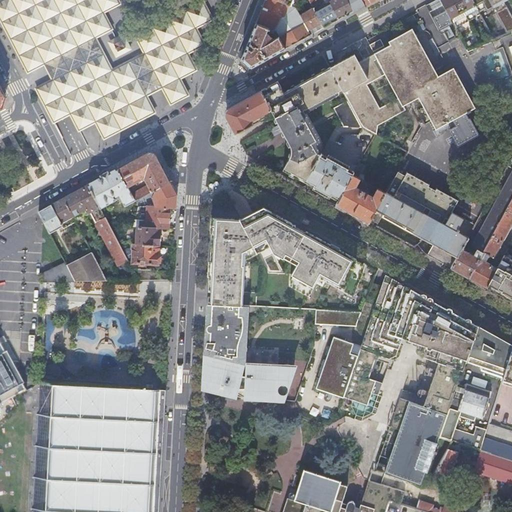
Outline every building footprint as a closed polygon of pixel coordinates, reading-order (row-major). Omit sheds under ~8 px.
[(103,12),(119,4),(117,0),(2,0),(0,1),(0,19),(27,72),(44,64),(46,68),(52,80),(36,88),(53,122),(62,118),(70,114),(79,130),(95,122),(103,137),(104,139),(154,112),(146,96),(156,90),(161,88),(170,104),(187,95),(179,79),(195,70),(187,53),(203,45),(195,28),(211,19),(202,2),(186,11),(135,37),(144,53),(138,56),(128,62),(127,62),(111,70),(103,54),(97,42),(94,38),(110,30),(111,29),(103,12)] [(265,0),(264,2),(256,23),(275,31),(285,49),(298,41),(311,34),(311,33),(309,30),(301,14),(297,7),(278,0),(265,0)] [(308,0),(313,8),(321,24),(323,27),(323,28),(339,20),(329,2),(320,7),(315,0),(308,0)] [(332,0),(329,2),(339,20),(353,12),(346,0),(332,0)] [(346,0),(353,12),(364,6),(361,0),(346,0)] [(440,0),(450,18),(468,9),(473,18),(476,17),(477,21),(481,19),(479,16),(480,15),(478,11),(474,5),(471,0),(440,0)] [(471,0),(474,5),(478,11),(484,8),(485,10),(492,6),(493,9),(492,9),(504,33),(510,31),(511,30),(511,16),(504,0),(471,0)] [(313,8),(301,14),(309,30),(321,24),(313,8)] [(251,67),(273,55),(285,49),(275,31),(256,23),(242,59),(247,64),(251,67)] [(309,30),(311,33),(323,27),(321,24),(309,30)] [(347,101),(361,128),(364,128),(375,134),(376,128),(377,126),(405,111),(403,107),(418,99),(435,131),(475,109),(453,68),(438,77),(411,29),(389,41),(391,45),(385,48),(380,39),(369,45),(374,54),(358,63),(354,55),(329,68),(341,90),(347,101)] [(130,49),(123,35),(108,42),(116,57),(130,49)] [(278,81),(260,91),(271,109),(273,114),(275,117),(275,118),(279,125),(282,132),(290,145),(291,148),(291,151),(291,155),(289,158),(283,171),(289,174),(294,177),(305,183),(320,155),(317,153),(311,143),(316,141),(300,112),(341,90),(329,68),(284,92),(278,81)] [(226,117),(235,135),(252,125),(250,121),(251,120),(259,116),(271,109),(260,91),(248,98),(229,108),(226,117)] [(361,128),(347,101),(332,108),(343,127),(361,128)] [(495,125),(510,159),(511,157),(497,123),(501,121),(504,109),(503,106),(502,105),(500,104),(497,105),(495,125)] [(506,109),(507,108),(505,106),(503,106),(504,109),(501,121),(497,123),(511,157),(511,156),(511,136),(504,121),(506,109)] [(250,121),(252,125),(261,121),(259,116),(251,120),(250,121)] [(274,136),(282,132),(279,125),(270,130),(274,136)] [(153,143),(157,150),(164,146),(172,163),(185,157),(179,143),(169,147),(165,138),(153,143)] [(132,160),(117,168),(127,186),(144,177),(148,185),(131,194),(134,199),(135,201),(139,198),(151,191),(170,181),(161,164),(155,154),(153,152),(151,151),(149,151),(147,152),(132,160)] [(320,155),(305,183),(313,187),(312,189),(329,198),(330,197),(338,201),(352,175),(354,172),(321,154),(320,155)] [(511,156),(511,157),(510,159),(510,160),(511,160),(511,169),(470,249),(475,251),(473,256),(472,255),(472,254),(469,253),(468,253),(461,249),(451,268),(460,273),(468,278),(511,197),(511,156)] [(103,176),(88,184),(100,207),(113,200),(115,201),(122,197),(126,204),(134,199),(131,194),(127,186),(117,168),(114,170),(103,176)] [(385,193),(375,211),(382,214),(381,217),(432,245),(427,255),(451,268),(461,249),(467,238),(456,232),(463,220),(451,213),(457,203),(405,174),(404,176),(396,172),(385,193)] [(352,175),(338,201),(336,205),(346,211),(369,223),(375,211),(385,193),(377,189),(372,196),(368,194),(369,192),(366,190),(365,192),(356,187),(360,179),(352,175)] [(171,184),(170,181),(151,191),(155,207),(158,207),(169,208),(176,208),(177,195),(171,184)] [(70,194),(63,198),(73,217),(85,210),(87,213),(89,212),(117,265),(127,260),(122,251),(120,246),(118,243),(113,234),(104,216),(100,207),(88,184),(85,186),(80,188),(70,194)] [(511,224),(511,197),(468,278),(477,283),(481,285),(486,287),(496,268),(485,262),(487,258),(489,259),(490,257),(493,259),(511,224)] [(52,204),(38,211),(49,233),(62,227),(63,228),(76,222),(73,217),(63,198),(55,202),(52,204)] [(134,220),(133,227),(138,227),(152,228),(159,228),(168,229),(169,208),(158,207),(155,207),(142,206),(137,206),(136,213),(146,214),(145,221),(134,220)] [(248,216),(239,221),(223,220),(212,220),(211,239),(208,304),(211,304),(241,305),(242,292),(243,293),(245,261),(269,247),(273,253),(283,258),(283,257),(296,264),(291,274),(290,274),(289,286),(308,296),(316,281),(321,283),(323,280),(352,296),(365,264),(313,235),(263,207),(256,211),(248,216)] [(145,245),(157,246),(158,243),(160,241),(161,237),(158,235),(159,228),(152,228),(138,227),(137,244),(145,245)] [(511,301),(511,239),(496,268),(486,287),(494,292),(511,301)] [(122,251),(127,260),(128,261),(130,260),(133,260),(133,263),(156,264),(156,263),(157,263),(159,262),(159,258),(157,255),(157,246),(145,245),(137,244),(130,244),(130,248),(126,248),(122,251)] [(92,253),(66,266),(74,280),(106,280),(96,261),(92,253)] [(66,266),(65,263),(44,273),(44,282),(74,280),(66,266)] [(131,268),(137,281),(172,282),(172,274),(172,271),(165,271),(131,268)] [(457,315),(451,311),(451,310),(451,308),(448,307),(446,307),(446,308),(439,305),(433,301),(434,300),(433,298),(430,297),(429,297),(428,298),(424,296),(419,293),(419,291),(416,289),(414,290),(414,291),(409,288),(406,286),(407,285),(406,284),(403,282),(402,283),(401,284),(399,283),(398,280),(395,277),(392,276),(388,276),(387,276),(383,277),(381,285),(372,282),(360,312),(356,323),(356,324),(356,325),(356,326),(356,329),(358,333),(359,335),(361,337),(363,338),(361,345),(343,398),(367,405),(371,393),(378,396),(382,384),(370,380),(372,373),(378,356),(388,359),(395,356),(401,337),(410,340),(421,344),(419,352),(420,356),(437,362),(432,377),(437,378),(432,393),(427,391),(423,406),(412,402),(399,398),(389,427),(399,430),(384,473),(422,486),(440,437),(457,386),(466,362),(478,326),(470,322),(471,321),(470,319),(467,317),(466,318),(465,319),(463,318),(457,315)] [(280,370),(280,372),(277,372),(278,365),(247,366),(247,376),(240,375),(242,364),(232,362),(233,356),(245,356),(243,350),(243,344),(244,340),(246,329),(247,322),(246,316),(242,315),(243,306),(241,305),(211,304),(208,304),(207,326),(203,388),(245,398),(285,400),(290,386),(289,378),(291,376),(293,375),(294,372),(294,370),(293,368),(291,366),(288,364),(285,364),(283,365),(281,367),(280,370)] [(360,312),(316,310),(315,324),(356,326),(356,325),(356,324),(356,323),(360,312)] [(511,344),(502,339),(478,326),(466,362),(482,367),(481,370),(503,377),(511,351),(511,349),(511,344)] [(361,345),(334,336),(316,388),(343,398),(361,345)] [(511,349),(511,351),(503,377),(503,378),(502,380),(511,382),(511,349)] [(0,395),(15,387),(3,364),(0,359),(0,395)] [(30,511),(158,511),(160,492),(163,441),(166,390),(38,383),(36,413),(30,511)] [(457,386),(440,437),(452,441),(480,450),(484,437),(486,430),(475,426),(473,434),(455,428),(459,416),(474,420),(475,416),(481,418),(484,411),(485,412),(487,406),(485,406),(488,396),(482,394),(484,390),(465,384),(464,388),(457,386)] [(511,446),(484,437),(480,450),(511,459),(511,446)] [(458,451),(447,448),(433,474),(451,480),(452,480),(456,478),(457,474),(454,471),(453,470),(458,451)] [(511,459),(480,450),(474,470),(511,482),(511,459)] [(339,511),(340,508),(347,486),(340,483),(340,481),(304,468),(294,500),(290,498),(285,511),(339,511)] [(359,511),(370,481),(368,480),(365,491),(361,503),(356,501),(355,504),(354,504),(354,503),(353,502),(352,501),(351,501),(350,501),(349,502),(348,502),(348,503),(347,503),(347,504),(345,509),(340,508),(339,511),(359,511)] [(383,511),(388,500),(401,504),(405,492),(370,481),(359,511),(383,511)] [(427,511),(456,511),(458,507),(444,503),(443,508),(440,507),(439,510),(437,510),(437,509),(436,508),(434,508),(433,509),(432,508),(433,505),(419,501),(417,509),(423,511),(427,511)]
